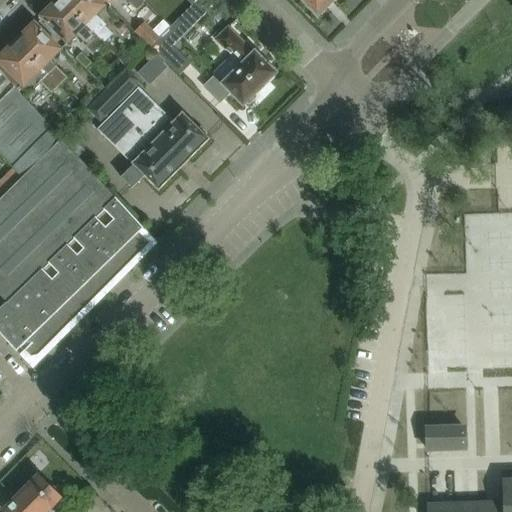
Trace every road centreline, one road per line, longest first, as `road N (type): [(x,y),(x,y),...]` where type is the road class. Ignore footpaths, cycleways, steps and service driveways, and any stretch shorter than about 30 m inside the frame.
road 1 (residential): [(40,407),(349,104)]
road 2 (unclassified): [(361,511),(415,208),(410,171),(363,117)]
road 3 (residential): [(363,117),(481,0)]
